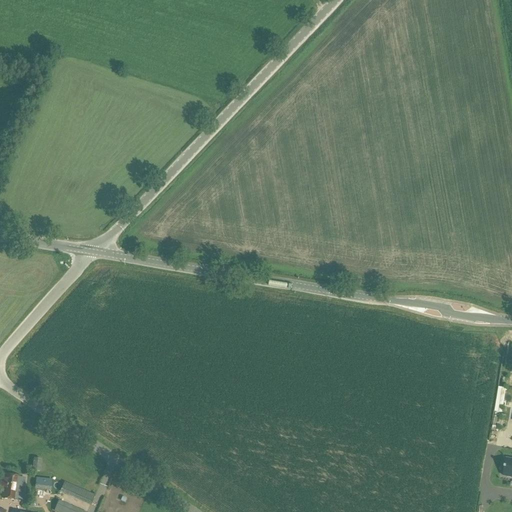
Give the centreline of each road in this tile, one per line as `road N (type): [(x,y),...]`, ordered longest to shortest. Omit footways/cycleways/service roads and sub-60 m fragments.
road 1 (tertiary): [(511,322),(92,252)]
road 2 (unclassified): [(92,252),(336,0)]
road 3 (unclassified): [(188,511),(0,382)]
road 4 (unclassified): [(92,252),(0,358)]
